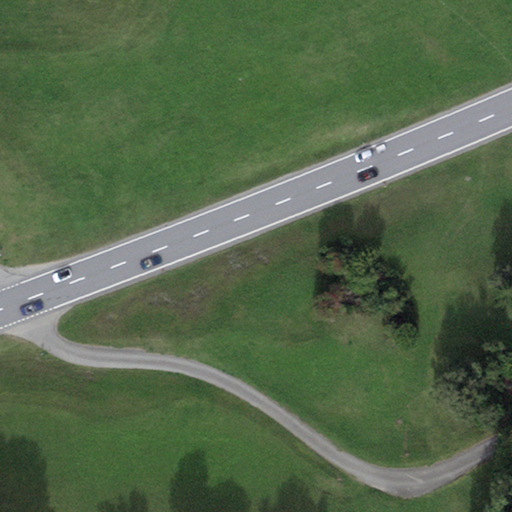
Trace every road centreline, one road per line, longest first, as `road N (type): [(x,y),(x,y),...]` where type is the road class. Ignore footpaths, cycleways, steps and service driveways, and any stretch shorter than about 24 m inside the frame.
road 1 (track): [(0,294),(56,348),(193,368),(374,476),(434,476),(511,436)]
road 2 (primary): [(0,309),(511,107)]
